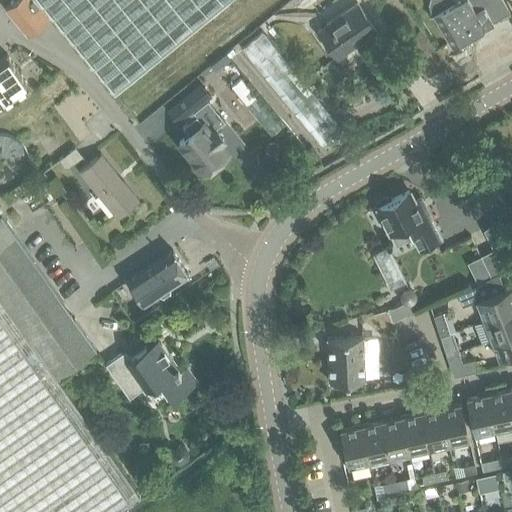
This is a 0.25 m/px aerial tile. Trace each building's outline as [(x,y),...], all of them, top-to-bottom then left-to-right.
[(35,0),(12,0),(4,7),(28,35),(50,17),(35,0)] [(228,0),(37,0),(114,93),(228,0)] [(450,43),(511,11),(511,10),(506,0),(449,0),(432,9),(450,43)] [(338,58),(377,32),(357,3),(318,30),(338,58)] [(262,32),(242,49),(323,146),(342,130),(262,32)] [(0,107),(16,96),(19,99),(29,92),(28,88),(29,87),(6,55),(0,59),(0,107)] [(240,77),(230,85),(246,103),(271,134),(281,126),(255,95),(240,77)] [(199,83),(168,108),(179,120),(184,116),(185,118),(189,122),(197,116),(192,109),(206,98),(210,95),(200,83),(199,83)] [(189,135),(179,143),(202,172),(205,170),(209,171),(214,167),(214,163),(226,153),(220,145),(222,143),(226,140),(216,128),(224,121),(225,120),(206,98),(192,109),(197,116),(189,122),(183,127),(189,135)] [(30,161),(30,160),(30,156),(28,150),(25,145),(22,141),(17,138),(14,136),(10,135),(4,135),(0,134),(0,185),(4,186),(8,186),(14,184),(22,180),(26,175),(28,172),(30,167),(30,161)] [(82,156),(75,147),(58,159),(65,168),(82,156)] [(117,218),(139,200),(100,153),(78,171),(117,218)] [(47,181),(40,186),(49,198),(56,194),(47,181)] [(62,184),(54,190),(61,200),(69,195),(62,184)] [(419,249),(441,238),(420,197),(414,201),(408,190),(392,198),(390,195),(376,202),(381,213),(377,215),(383,227),(387,225),(395,240),(411,232),(419,249)] [(3,214),(0,215),(0,298),(55,376),(96,348),(59,295),(3,214)] [(481,255),(490,276),(504,269),(511,265),(511,224),(504,216),(496,223),(485,229),(494,249),(481,255)] [(387,246),(372,253),(390,288),(404,281),(387,246)] [(173,249),(128,278),(144,302),(157,293),(163,295),(169,290),(170,284),(175,281),(185,275),(188,272),(173,249)] [(185,275),(175,281),(180,287),(189,281),(185,275)] [(476,299),(484,320),(511,308),(511,285),(493,293),(487,279),(458,292),(463,304),(476,299)] [(393,307),(387,307),(390,316),(392,321),(414,310),(411,303),(414,301),(416,298),(416,295),(415,291),(413,288),(409,287),(406,287),(402,289),(400,292),(400,296),(400,299),(403,302),(393,307)] [(0,511),(111,511),(137,494),(55,376),(0,298),(0,511)] [(511,308),(484,320),(491,338),(511,330),(511,308)] [(433,315),(441,337),(450,333),(450,332),(442,312),(433,315)] [(511,352),(511,330),(491,338),(499,358),(511,352)] [(452,331),(450,332),(450,333),(441,337),(448,355),(460,351),(452,331)] [(386,337),(391,351),(402,347),(397,333),(386,337)] [(327,337),(328,359),(370,358),(377,356),(377,338),(363,338),(363,336),(327,337)] [(173,400),(197,383),(186,366),(180,371),(157,337),(125,360),(120,353),(105,363),(129,398),(142,388),(145,393),(161,383),(173,400)] [(407,360),(402,347),(391,351),(396,364),(407,360)] [(463,361),(460,351),(448,355),(455,375),(478,370),(476,358),(463,361)] [(378,376),(377,356),(370,358),(328,359),(329,381),(364,380),(364,376),(378,376)] [(486,392),(494,429),(496,439),(511,435),(511,415),(506,388),(486,392)] [(474,433),(494,429),(486,392),(466,396),(474,433)] [(461,402),(441,406),(449,443),(469,439),(461,402)] [(441,406),(421,411),(429,448),(449,443),(441,406)] [(421,411),(400,415),(409,452),(429,448),(421,411)] [(400,415),(381,419),(389,456),(409,452),(400,415)] [(381,419),(361,424),(369,461),(389,456),(381,419)] [(348,465),(369,461),(361,424),(340,429),(348,465)] [(171,450),(170,457),(173,462),(180,463),(188,457),(189,451),(186,445),(179,445),(171,450)] [(511,453),(500,456),(501,464),(511,461),(511,453)] [(481,468),(501,464),(500,456),(479,460),(481,468)] [(475,461),(454,466),(456,474),(477,469),(475,461)] [(445,468),(432,470),(434,479),(447,476),(445,468)] [(422,481),(434,479),(432,470),(420,473),(422,481)] [(413,475),(397,478),(398,487),(415,483),(413,475)] [(382,490),(398,487),(397,478),(380,482),(382,490)] [(468,478),(456,481),(458,492),(471,489),(468,478)]
